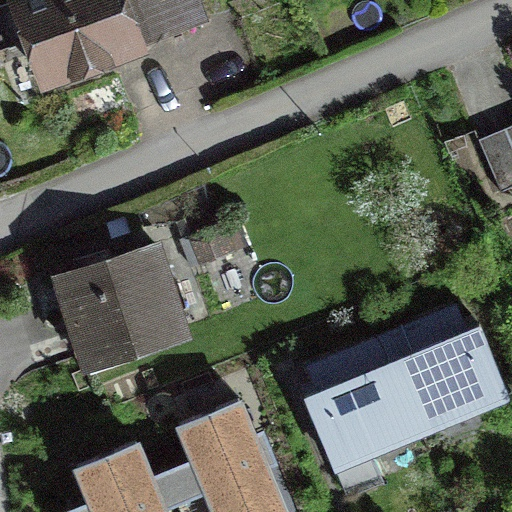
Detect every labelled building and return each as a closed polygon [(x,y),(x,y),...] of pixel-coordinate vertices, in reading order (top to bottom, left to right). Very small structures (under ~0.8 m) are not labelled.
[(14,0),(43,76),(129,44),(207,14),(202,0),(14,0)] [(511,120),(478,134),(500,187),(511,181),(511,120)] [(467,144),(461,129),(442,137),(448,151),(467,144)] [(250,241),(238,212),(178,236),(190,265),(250,241)] [(51,263),(83,361),(89,359),(93,369),(135,356),(131,345),(191,326),(160,228),(51,263)] [(467,325),(457,301),(306,363),(314,382),(308,384),(301,387),(330,458),(507,385),(480,320),(475,322),(467,325)] [(93,494),(67,505),(69,511),(166,511),(165,509),(163,504),(204,488),(213,511),(289,511),(271,468),(269,462),(275,459),(262,426),(255,429),(242,396),(178,422),(191,454),(149,471),(136,439),(80,461),(93,494)]
